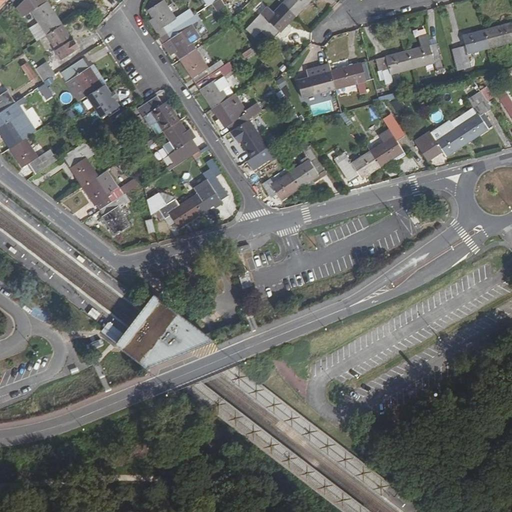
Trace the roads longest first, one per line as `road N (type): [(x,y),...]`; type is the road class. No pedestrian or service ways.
road 1 (residential): [(338,311),(60,425),(0,438)]
road 2 (residential): [(267,226),(118,263),(0,169)]
road 3 (residential): [(267,226),(133,22),(135,0)]
road 4 (residential): [(338,311),(395,292),(500,224)]
road 5 (residential): [(468,204),(466,225),(338,311)]
road 6 (residential): [(429,182),(267,226)]
